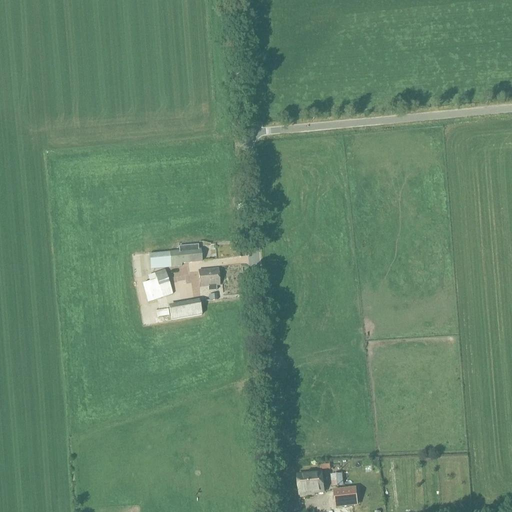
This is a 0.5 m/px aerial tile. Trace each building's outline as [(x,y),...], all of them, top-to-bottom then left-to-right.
[(178,248),(178,253),(150,255),(151,269),(181,267),(181,264),(201,263),(200,251),(197,251),(197,246),(178,248)] [(218,270),(206,271),(198,272),(200,288),(207,287),(207,292),(215,291),(215,287),(219,286),(218,270)] [(149,302),(173,294),(165,271),(149,276),(151,282),(143,285),(149,302)] [(172,320),(202,315),(200,303),(170,308),(172,320)] [(348,483),(346,472),(335,473),(337,485),(348,483)] [(313,495),(313,493),(323,492),(321,474),(298,476),(299,494),(304,494),(304,496),(313,495)] [(355,489),(333,491),(335,507),(357,505),(355,489)]
